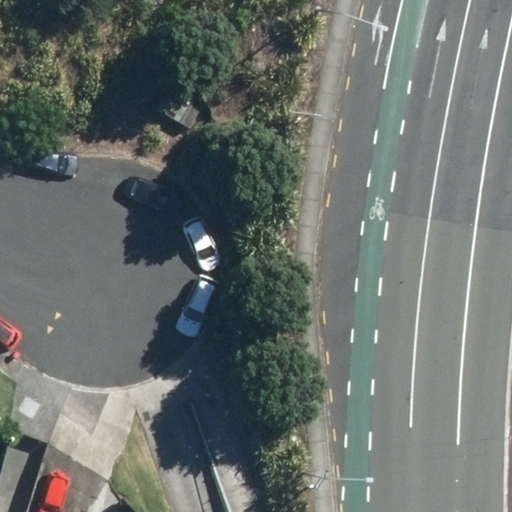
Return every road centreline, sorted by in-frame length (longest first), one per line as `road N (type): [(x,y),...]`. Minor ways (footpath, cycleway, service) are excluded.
road 1 (primary): [(414,511),(431,216),(470,0)]
road 2 (residential): [(116,282),(0,231)]
